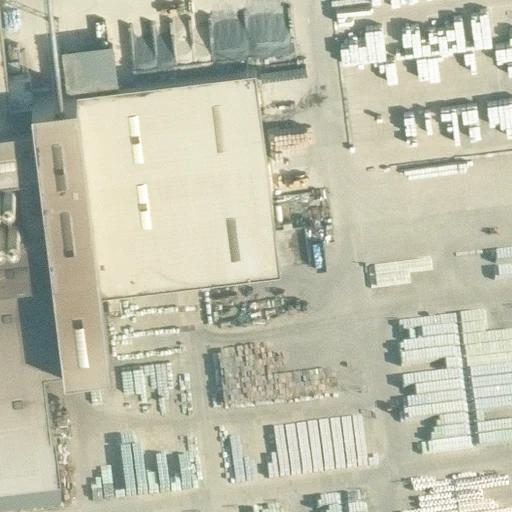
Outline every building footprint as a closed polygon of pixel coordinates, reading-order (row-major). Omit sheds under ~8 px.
[(0,10),(0,120),(35,117),(32,94),(33,94),(30,70),(8,73),(0,10)] [(18,43),(8,45),(10,57),(20,55),(18,43)] [(255,67),(77,89),(101,290),(280,268),(255,67)] [(33,94),(32,94),(35,117),(40,165),(48,223),(53,271),(65,363),(110,358),(101,290),(77,89),(33,94)] [(35,117),(0,120),(0,169),(18,167),(40,165),(35,117)] [(40,165),(18,167),(25,225),(48,223),(40,165)] [(15,181),(16,179),(15,176),(14,174),(12,173),(9,172),(7,173),(5,174),(4,176),(3,179),(4,181),(5,183),(7,185),(9,185),(12,184),(14,183),(15,181)] [(20,219),(20,217),(20,214),(18,212),(16,211),(14,210),(11,211),(9,212),(8,214),(8,217),(8,219),(9,221),(12,223),(14,223),(16,223),(18,221),(20,219)] [(25,225),(0,228),(0,277),(53,271),(48,223),(25,225)] [(53,271),(0,277),(0,511),(9,511),(61,506),(44,366),(65,363),(53,271)]
